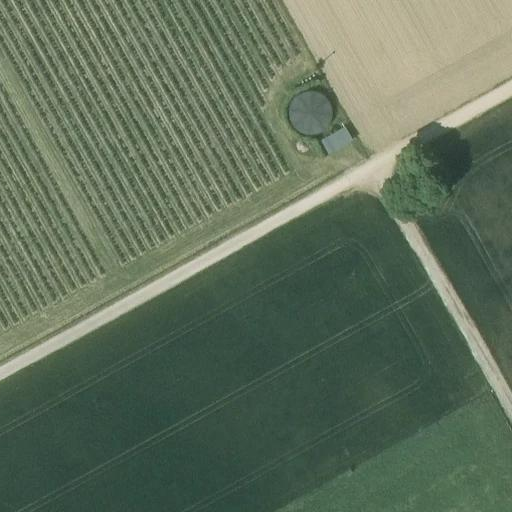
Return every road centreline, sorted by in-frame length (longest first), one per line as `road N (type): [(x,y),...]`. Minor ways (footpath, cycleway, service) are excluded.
road 1 (track): [(0,384),(511,95)]
road 2 (track): [(371,174),(511,421)]
